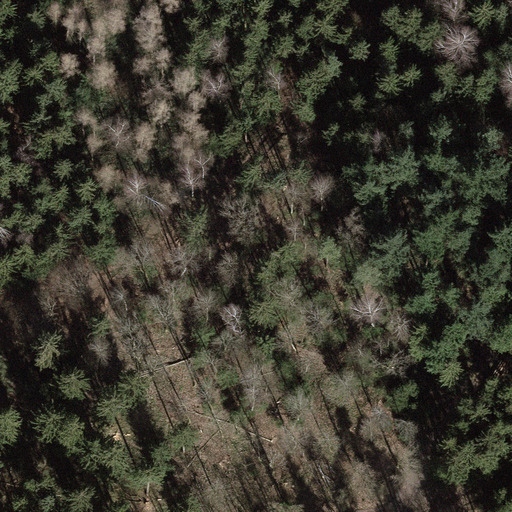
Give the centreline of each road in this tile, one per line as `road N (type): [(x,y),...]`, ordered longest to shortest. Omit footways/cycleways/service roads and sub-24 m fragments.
road 1 (track): [(329,0),(419,72),(498,185),(511,227)]
road 2 (track): [(511,296),(501,338),(401,511)]
